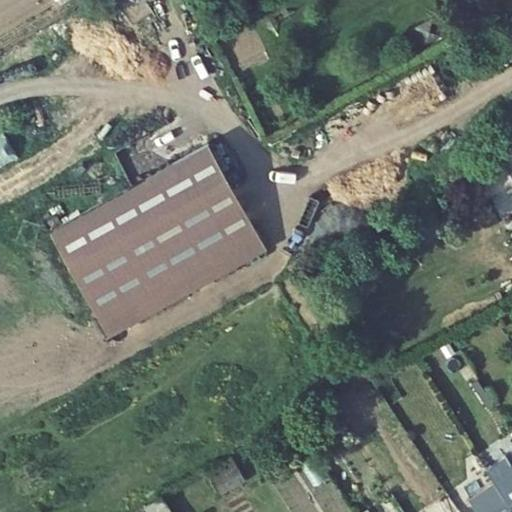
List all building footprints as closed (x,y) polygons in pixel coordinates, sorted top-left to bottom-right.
[(276,248),(216,143),(60,233),(120,337),(276,248)] [(232,457),(206,471),(219,495),(245,481),(232,457)] [(496,486),(511,511),(511,473),(503,459),(485,470),(496,486)] [(476,511),(511,511),(496,486),(470,502),(476,511)] [(168,511),(159,498),(146,506),(149,511),(168,511)]
